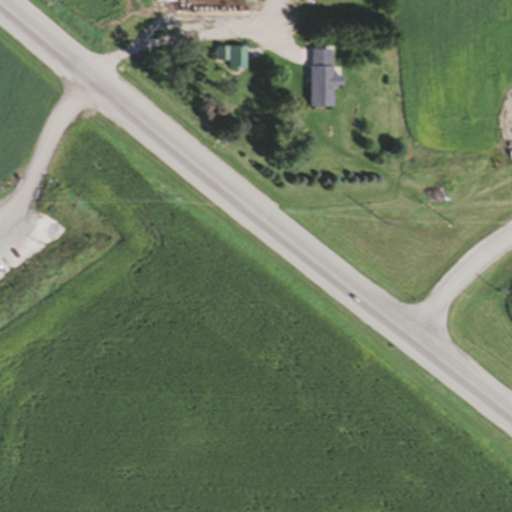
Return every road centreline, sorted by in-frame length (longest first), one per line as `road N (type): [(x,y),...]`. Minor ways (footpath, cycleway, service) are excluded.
road 1 (secondary): [(511,417),(0,4)]
road 2 (residential): [(86,75),(28,188),(0,211)]
road 3 (residential): [(511,240),(407,334)]
